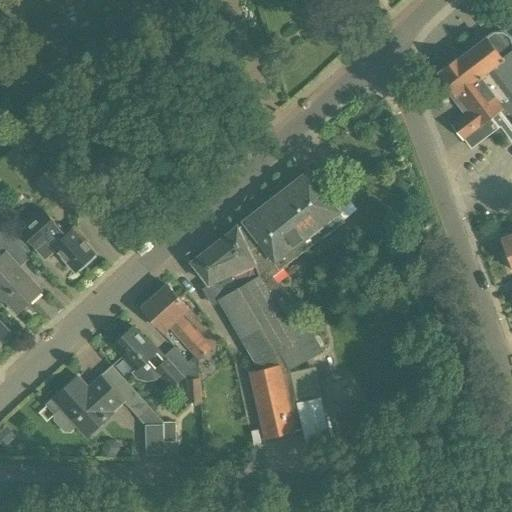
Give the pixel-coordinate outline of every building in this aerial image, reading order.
[(450,56),(437,66),(441,71),(439,72),(468,112),(452,125),(463,140),(465,139),(471,147),(510,118),(511,121),(511,39),(502,33),(495,33),(488,37),(486,36),(454,61),(450,56)] [(52,166),(38,180),(65,208),(80,194),(52,166)] [(238,226),(191,262),(209,285),(203,288),(213,305),(219,301),(258,367),(280,354),(289,369),(322,350),(301,314),(272,276),(343,221),(337,213),(338,212),(308,173),(245,221),(245,222),(239,227),(238,226)] [(44,209),(19,232),(44,259),(55,249),(55,250),(75,271),(77,270),(81,270),(86,265),(86,261),(94,254),(94,253),(87,245),(84,242),(87,240),(74,227),(67,234),(44,209)] [(511,233),(502,237),(511,264),(511,233)] [(6,252),(0,257),(0,295),(1,294),(17,312),(41,290),(6,252)] [(167,284),(141,307),(163,332),(169,327),(199,361),(212,349),(182,315),(189,308),(167,284)] [(133,327),(114,345),(136,369),(132,373),(137,378),(146,381),(156,380),(160,376),(172,388),(184,377),(165,358),(147,338),(145,339),(133,327)] [(280,365),(250,372),(265,438),(295,431),(280,365)] [(78,377),(53,399),(62,409),(55,415),(55,420),(64,431),(70,431),(77,425),(87,436),(114,412),(112,411),(123,401),(111,387),(108,384),(108,383),(101,375),(100,374),(86,386),(78,377)] [(200,378),(186,379),(188,404),(201,403),(200,378)] [(139,395),(127,406),(145,425),(146,454),(164,454),(164,441),(163,422),(139,395)] [(321,399),(297,404),(307,444),(330,438),(321,399)] [(176,422),(164,422),(164,441),(176,441),(176,422)]
